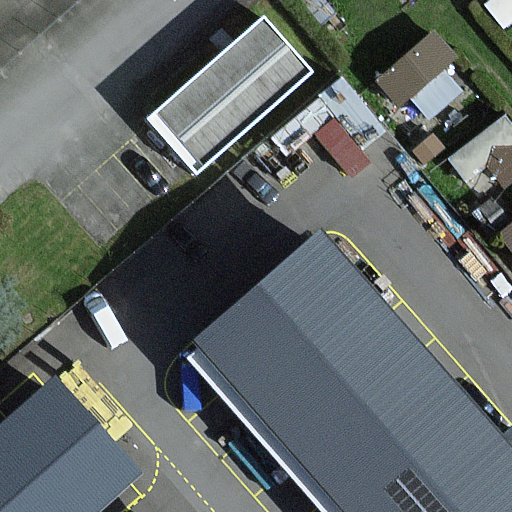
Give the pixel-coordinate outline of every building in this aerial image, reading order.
[(160,111),(202,159),(306,67),(264,19),(160,111)] [(386,67),(433,116),(478,73),(431,24),(386,67)] [(487,188),(511,168),(511,114),(507,108),(456,148),(487,188)] [(511,216),(500,227),(511,239),(511,216)] [(511,511),(511,448),(323,232),(199,339),(209,350),(201,357),(335,511),(511,511)] [(0,511),(89,511),(135,471),(57,384),(0,434),(0,511)]
